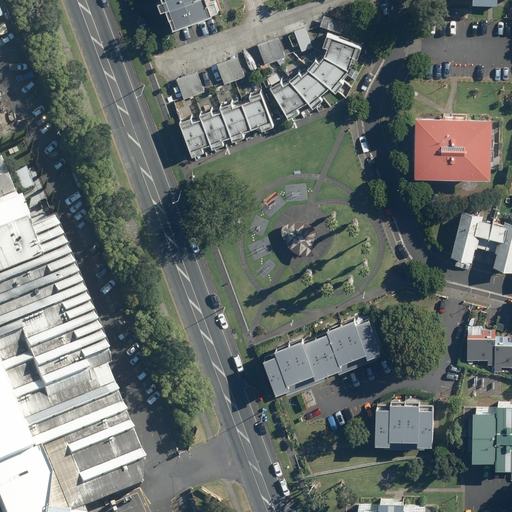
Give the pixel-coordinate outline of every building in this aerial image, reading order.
[(157,0),(162,12),(170,9),(177,25),(222,8),(219,0),(157,0)] [(348,21),(326,12),(321,23),(343,32),(348,21)] [(308,24),(297,28),(304,48),(315,44),(308,24)] [(280,33),(260,41),(268,62),(288,55),(280,33)] [(332,49),(316,65),(298,79),(295,75),(281,86),(295,112),(306,105),(305,102),(313,98),(317,104),(330,93),(327,90),(335,83),(336,82),(341,88),(351,78),(346,74),(361,41),(337,33),(332,49)] [(241,55),(220,62),(227,81),(248,74),(241,55)] [(199,69),(179,76),(187,96),(206,89),(199,69)] [(188,118),(199,150),(210,146),(209,142),(216,139),(217,144),(229,139),(228,134),(236,131),(238,136),(251,132),(249,126),(266,120),(268,126),(278,123),(267,91),(188,118)] [(425,107),(421,167),(496,172),(500,112),(425,107)] [(0,401),(47,510),(59,511),(85,511),(85,510),(142,486),(145,462),(103,371),(108,368),(53,223),(27,233),(0,167),(0,401)] [(509,221),(485,216),(486,209),(467,204),(456,252),(477,257),(480,245),(502,250),(500,262),(511,264),(511,214),(510,214),(509,221)] [(310,331),(281,343),(283,347),(267,353),(280,386),(298,379),(297,375),(322,365),(324,369),(351,358),(349,353),(372,343),(374,348),(389,342),(376,309),(364,314),(362,310),(332,322),(334,326),(312,335),(310,331)] [(511,363),(511,340),(499,340),(499,335),(470,334),(469,356),(489,357),(489,363),(497,364),(496,370),(505,370),(505,364),(511,363)] [(421,403),(421,397),(391,395),(391,401),(379,401),(377,436),(394,437),(395,430),(420,432),(420,436),(435,437),(437,404),(421,403)] [(501,453),(500,461),(511,461),(511,396),(504,396),(504,402),(480,402),(479,452),(501,453)] [(361,500),(360,511),(436,511),(437,502),(412,500),(413,494),(386,493),(385,502),(361,500)]
